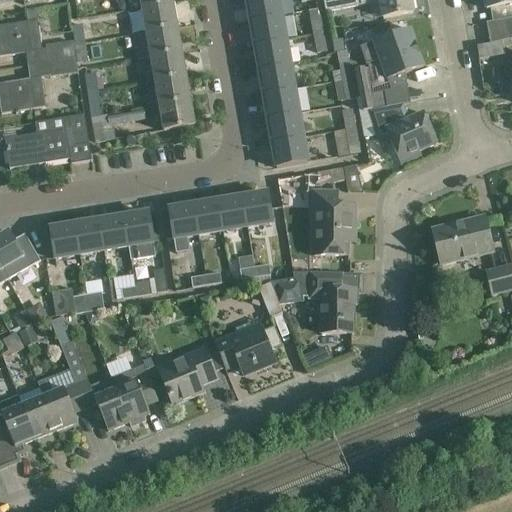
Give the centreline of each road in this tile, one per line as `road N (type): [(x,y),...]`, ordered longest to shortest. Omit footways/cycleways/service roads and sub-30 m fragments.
road 1 (residential): [(12,511),(381,361),(391,335),(393,216),(401,198),(474,162)]
road 2 (residential): [(0,206),(213,173),(230,158),(235,134),(211,0)]
road 3 (residential): [(474,162),(446,0)]
